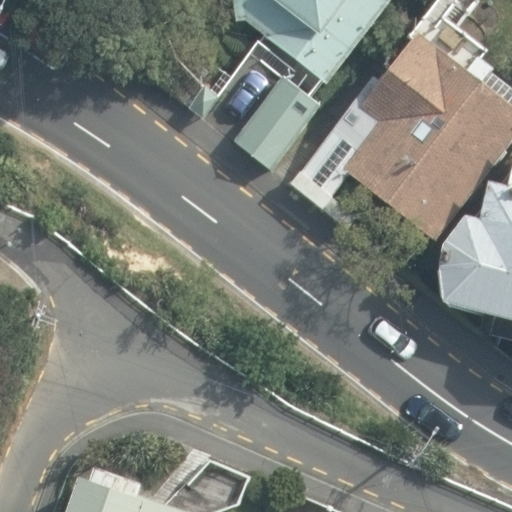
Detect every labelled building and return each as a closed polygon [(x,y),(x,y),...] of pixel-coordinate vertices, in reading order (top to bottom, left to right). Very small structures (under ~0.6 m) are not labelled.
[(404,0),(252,0),(274,50),(338,86),(404,0)] [(511,150),(511,82),(437,14),(329,147),(445,242),(511,150)] [(333,107),(289,77),(247,136),(290,167),(333,107)] [(511,177),(510,184),(492,181),(483,216),(468,215),(450,246),(443,277),(453,306),(511,320),(511,177)] [(94,478),(85,475),(72,511),(193,511),(143,495),(147,484),(98,467),(94,478)]
